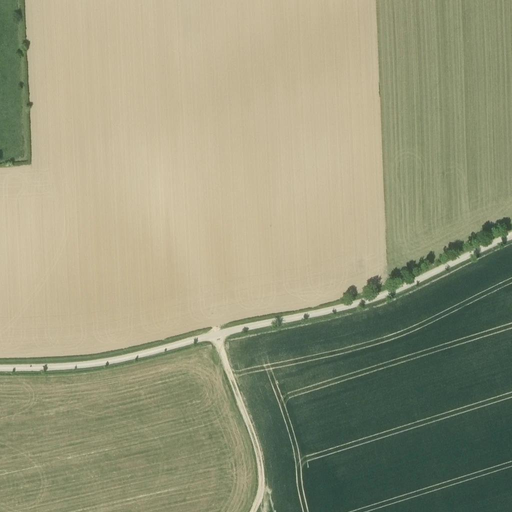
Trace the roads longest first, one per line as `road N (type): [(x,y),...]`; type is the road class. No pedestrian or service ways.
road 1 (track): [(511,234),(386,295),(215,335)]
road 2 (track): [(215,335),(109,361),(0,368)]
road 3 (track): [(252,511),(259,462),(215,335)]
